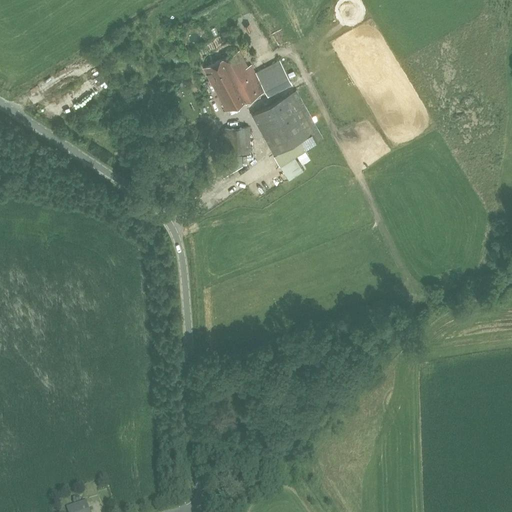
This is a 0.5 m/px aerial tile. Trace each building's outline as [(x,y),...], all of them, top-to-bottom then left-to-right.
[(175,36),(179,45),(186,41),(182,33),(175,36)] [(103,43),(105,47),(111,44),(109,39),(103,43)] [(248,66),(239,50),(204,68),(226,111),(265,91),(251,64),(248,66)] [(294,155),(317,141),(322,137),(318,129),(296,90),(253,114),(281,165),(289,178),(303,169),(294,155)] [(170,133),(166,127),(159,126),(155,128),(153,134),(156,140),(163,141),(167,139),(170,133)] [(250,154),(249,127),(224,129),(226,152),(227,152),(227,155),(250,154)] [(222,176),(222,177),(242,166),(241,157),(224,158),(223,169),(217,169),(217,176),(222,176)] [(239,175),(243,183),(250,179),(246,171),(239,175)] [(67,508),(68,511),(90,511),(88,505),(90,504),(89,500),(86,501),(67,508)]
